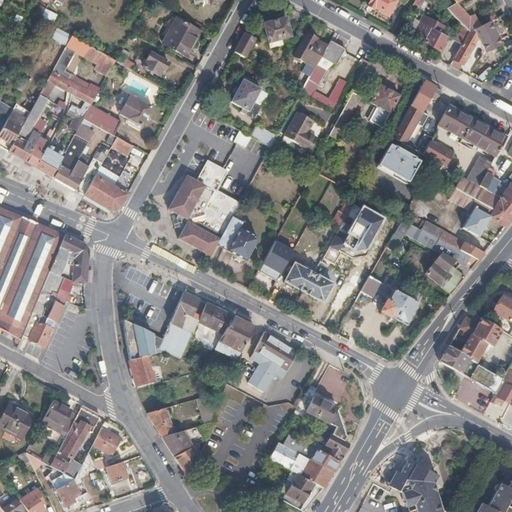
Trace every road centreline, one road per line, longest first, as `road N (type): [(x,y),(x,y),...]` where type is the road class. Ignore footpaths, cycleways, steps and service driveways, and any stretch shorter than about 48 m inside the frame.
road 1 (residential): [(114,237),(248,0)]
road 2 (tertiary): [(114,237),(357,359)]
road 3 (residential): [(511,116),(300,0)]
road 4 (residential): [(114,237),(102,272),(103,317),(126,413)]
road 5 (secondary): [(495,257),(397,377)]
road 6 (residential): [(126,413),(0,351)]
road 7 (secondary): [(426,362),(495,257)]
road 8 (tertiary): [(0,189),(114,237)]
